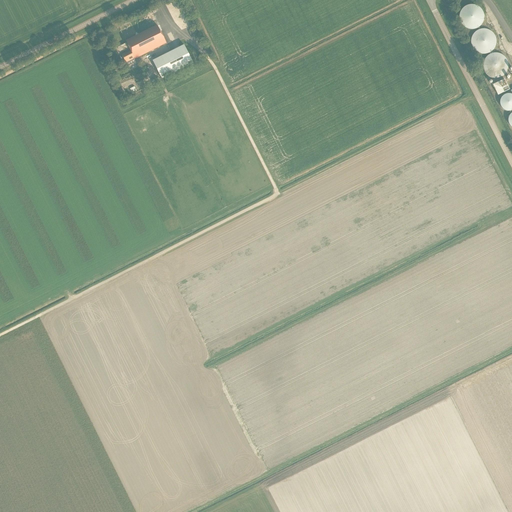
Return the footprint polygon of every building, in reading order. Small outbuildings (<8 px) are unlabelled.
[(473,5),(472,5),(470,5),(468,5),(467,6),(465,6),(464,7),(463,9),(461,10),(461,12),(460,13),(460,15),(459,17),(459,18),(460,20),(460,22),(461,23),(462,25),(463,26),(465,27),(466,28),(468,29),(469,29),(471,29),(473,29),(474,29),(476,29),(478,28),(479,27),(480,26),(482,25),(483,23),(483,22),(484,20),(484,18),(484,16),(484,15),(484,13),(483,11),(482,10),(481,9),(480,7),(478,6),(477,6),(475,5),(473,5)] [(132,50),(122,56),(126,63),(128,66),(136,62),(135,59),(166,43),(157,25),(127,41),(132,50)] [(487,29),(485,29),(483,29),(482,29),(480,29),(478,30),(477,31),(475,32),(474,33),(473,34),(472,36),(472,37),(471,39),(471,41),(471,42),(471,44),(472,46),(472,47),(473,49),(475,50),(476,51),(477,52),(479,53),(480,53),(482,54),(484,54),(486,54),(487,53),(489,53),(490,52),(492,51),(493,50),(494,48),(495,47),(496,45),(496,44),(496,42),(496,40),(496,38),(495,37),(495,35),(494,34),(493,32),(491,31),(490,30),(488,30),(487,29)] [(153,61),(162,79),(193,63),(184,45),(153,61)] [(499,53),(498,53),(496,53),(494,53),(492,53),(491,54),(489,54),(488,55),(486,57),(485,58),(484,59),(484,61),(483,63),(483,64),(483,66),(483,68),(484,70),(484,71),(485,73),(486,74),(488,75),(489,76),(491,77),(492,78),(494,78),(496,78),(498,78),(499,77),(501,77),(502,76),(504,75),(505,73),(506,72),(507,71),(508,69),(508,67),(508,65),(508,64),(508,62),(507,60),(506,59),(505,57),(504,56),(503,55),(501,54),(499,53)] [(505,81),(493,86),(498,97),(505,94),(510,92),(505,81)] [(511,95),(510,95),(509,95),(508,95),(506,96),(505,96),(504,97),(503,98),(502,99),(501,100),(501,101),(501,103),(501,104),(501,105),(501,106),(501,107),(502,108),(502,109),(503,110),(504,111),(505,111),(506,112),(507,112),(508,112),(510,113),(511,112),(511,95)]
